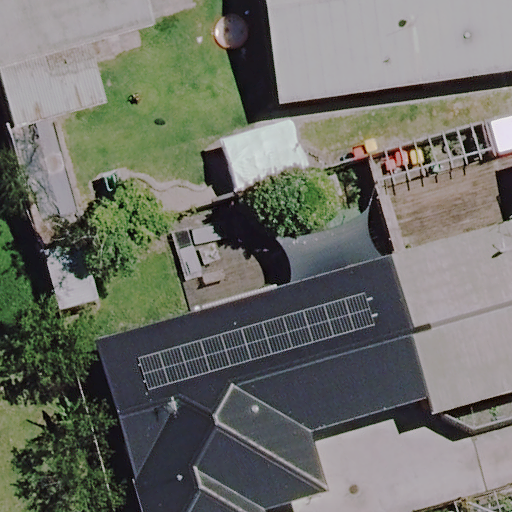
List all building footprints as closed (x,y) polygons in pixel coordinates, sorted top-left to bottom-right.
[(131,28),(122,0),(0,0),(0,132),(85,106),(67,47),(131,28)] [(511,83),(511,0),(245,0),(263,120),(511,83)] [(285,192),(282,137),(194,141),(196,196),(285,192)] [(511,172),(508,173),(511,186),(511,233),(370,274),(414,429),(511,401),(511,172)] [(243,511),(211,398),(95,431),(118,511),(243,511)]
